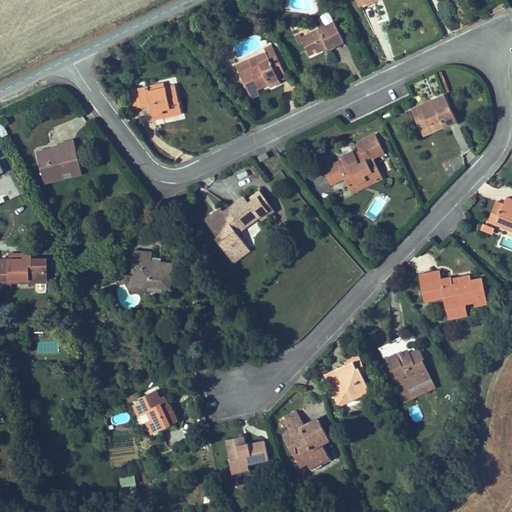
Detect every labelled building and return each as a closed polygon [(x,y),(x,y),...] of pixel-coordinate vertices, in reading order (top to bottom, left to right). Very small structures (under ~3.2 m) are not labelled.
[(300,42),(299,40),(295,42),(297,48),(302,46),(308,59),(329,49),(331,53),(344,46),(335,26),(300,42)] [(285,76),(274,50),(266,53),(268,58),(260,62),(260,61),(251,65),(254,72),(241,78),(244,83),(239,86),(242,94),(247,92),(252,102),(260,99),(258,94),(265,90),(264,87),(268,85),(270,88),(271,91),(281,87),(281,85),(278,79),(285,76)] [(254,72),(251,65),(238,71),(241,78),(254,72)] [(288,82),(285,76),(278,79),(281,85),(288,82)] [(148,94),(165,90),(164,84),(147,88),(148,94)] [(181,117),(175,87),(165,90),(148,94),(147,88),(136,90),(141,109),(150,107),(153,117),(162,115),(162,110),(169,109),(172,119),(181,117)] [(141,109),(136,90),(127,92),(131,111),(141,109)] [(446,96),(411,112),(415,123),(418,122),(422,132),(441,124),(443,128),(444,130),(459,124),(446,96)] [(162,115),(153,117),(154,122),(172,119),(169,109),(162,110),(162,115)] [(418,122),(415,123),(422,138),(443,128),(441,124),(422,132),(418,122)] [(365,144),(357,148),(359,152),(354,155),(357,162),(345,167),(342,160),(335,163),(343,181),(349,178),(354,188),(372,180),(366,167),(372,164),(384,158),(375,139),(365,144)] [(32,143),(32,176),(53,176),(53,171),(63,171),(63,176),(74,176),(74,141),(67,141),(56,141),(56,143),(32,143)] [(354,155),(342,160),(345,167),(357,162),(354,155)] [(343,181),(335,163),(323,169),(331,187),(343,181)] [(372,180),(379,177),(372,164),(366,167),(372,180)] [(275,172),(270,165),(264,169),(269,176),(275,172)] [(354,188),(348,191),(351,199),(382,185),(379,177),(372,180),(354,188)] [(349,178),(343,181),(348,191),(354,188),(349,178)] [(14,188),(0,194),(0,202),(17,195),(14,188)] [(242,255),(235,242),(259,228),(261,233),(274,225),(262,204),(251,211),(247,206),(223,220),(224,222),(218,226),(216,223),(208,228),(216,241),(213,243),(225,264),(242,255)] [(494,213),(487,231),(495,233),(497,230),(511,234),(511,206),(506,204),(504,211),(495,208),(494,213)] [(206,223),(208,228),(216,223),(223,220),(220,214),(206,223)] [(511,239),(511,234),(497,230),(495,233),(511,239)] [(154,255),(135,254),(135,274),(144,274),(143,289),(154,289),(157,285),(163,285),(167,289),(178,290),(179,265),(165,265),(165,267),(154,267),(154,255)] [(8,266),(28,267),(29,258),(9,257),(8,266)] [(8,266),(0,265),(0,296),(7,297),(8,292),(8,287),(25,288),(25,292),(44,293),(45,268),(28,267),(8,266)] [(144,274),(135,274),(134,289),(143,289),(144,274)] [(439,279),(428,280),(430,297),(441,295),(440,286),(439,279)] [(422,307),(443,305),(445,317),(465,314),(464,310),(473,309),(474,314),(484,313),(482,288),(469,289),(468,284),(459,285),(460,297),(450,297),(449,285),(440,286),(441,295),(430,297),(428,280),(419,281),(422,307)] [(157,285),(154,289),(154,293),(167,293),(167,289),(163,285),(157,285)] [(459,285),(449,285),(450,297),(460,297),(459,285)] [(396,378),(390,382),(400,401),(407,397),(406,394),(421,386),(423,389),(432,384),(423,366),(425,365),(420,356),(409,362),(400,367),(398,362),(390,366),(396,378)] [(344,372),(353,368),(360,383),(366,380),(357,362),(342,368),(344,372)] [(396,378),(390,366),(383,370),(390,382),(396,378)] [(337,375),(324,380),(331,396),(340,392),(344,400),(346,399),(348,404),(366,396),(360,383),(353,368),(344,372),(337,375)] [(437,393),(432,384),(423,389),(421,386),(406,394),(407,397),(400,401),(405,410),(437,393)] [(340,392),(331,396),(338,412),(350,407),(348,404),(346,399),(344,400),(340,392)] [(141,404),(134,407),(139,418),(149,414),(152,422),(146,425),(150,436),(157,433),(172,426),(169,420),(173,418),(171,413),(166,415),(164,410),(167,409),(163,400),(159,402),(156,394),(140,402),(141,404)] [(369,401),(366,396),(348,404),(350,407),(351,409),(369,401)] [(285,436),(301,428),(295,417),(288,420),(279,425),(285,436)] [(174,430),(172,426),(157,433),(159,437),(174,430)] [(285,436),(281,438),(288,453),(297,449),(303,462),(295,466),(292,468),(297,477),(308,471),(312,479),(325,473),(321,467),(329,463),(320,447),(326,444),(317,426),(303,433),(301,428),(285,436)] [(134,437),(112,437),(112,449),(134,449),(134,437)] [(271,464),(266,447),(250,451),(249,447),(247,448),(242,449),(240,441),(227,444),(232,462),(227,464),(230,476),(248,471),(248,470),(271,464)] [(297,449),(288,453),(295,466),(303,462),(297,449)] [(248,471),(230,476),(232,482),(250,477),(248,471)] [(121,494),(136,494),(136,477),(121,477),(121,494)]
